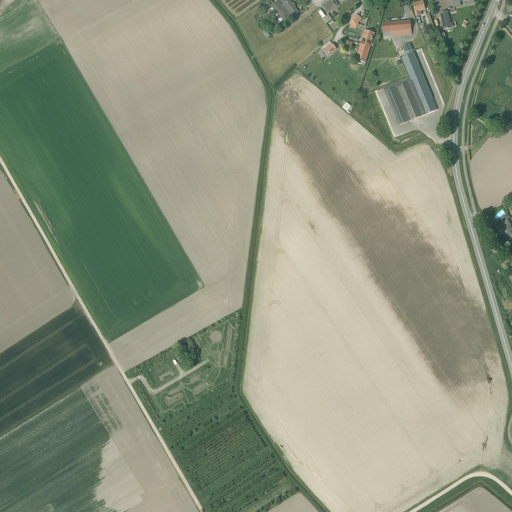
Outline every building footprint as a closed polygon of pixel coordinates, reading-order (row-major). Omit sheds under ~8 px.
[(18,0),(5,5),(8,15),(27,8),(24,0),(18,0)] [(284,24),(299,12),(289,0),(279,0),(271,6),(284,24)] [(328,12),(336,6),(331,0),(330,0),(323,5),(328,12)] [(419,11),(425,10),(423,1),(413,4),(416,16),(420,15),(419,11)] [(285,29),(269,7),(266,10),(282,31),(285,29)] [(320,9),(317,11),(326,23),(332,19),(328,14),(325,16),(320,9)] [(27,11),(0,20),(0,31),(31,20),(27,11)] [(443,30),(451,28),(447,11),(439,13),(443,30)] [(427,14),(432,29),(434,33),(431,34),(434,42),(437,41),(439,40),(438,38),(440,38),(436,27),(433,19),(432,15),(431,13),(427,14)] [(356,14),(351,20),(352,22),(350,24),(355,29),(359,24),(358,23),(362,19),(356,14)] [(391,36),(411,35),(410,21),(382,23),(383,33),(391,32),(391,36)] [(435,53),(434,51),(428,35),(429,34),(427,30),(425,31),(424,27),(425,26),(423,23),(419,25),(425,41),(435,66),(440,64),(438,57),(440,56),(438,52),(435,53)] [(365,30),(361,44),(366,46),(367,44),(371,45),(375,33),(365,30)] [(332,43),(324,50),(328,56),(337,49),(332,43)] [(410,43),(402,46),(404,50),(405,52),(406,56),(414,53),(412,50),(410,43)] [(356,60),(365,63),(371,45),(367,44),(366,46),(361,44),(356,60)] [(410,77),(383,88),(398,125),(437,110),(414,53),(406,56),(402,57),(410,77)] [(346,102),(342,107),(346,111),(351,106),(346,102)] [(502,222),(506,227),(500,231),(505,236),(507,235),(509,237),(511,234),(511,222),(508,217),(502,222)]
